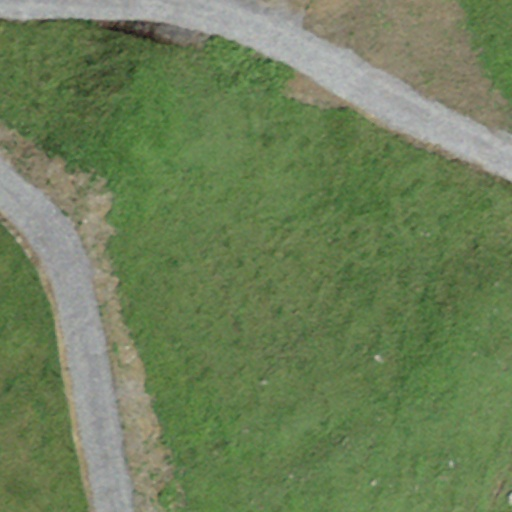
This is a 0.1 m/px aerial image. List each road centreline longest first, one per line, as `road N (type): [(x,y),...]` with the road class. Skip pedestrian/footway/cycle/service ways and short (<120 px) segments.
road 1 (track): [(511,155),(410,114),(296,31),(255,12),(178,0)]
road 2 (track): [(0,182),(51,233),(80,294),(122,511)]
